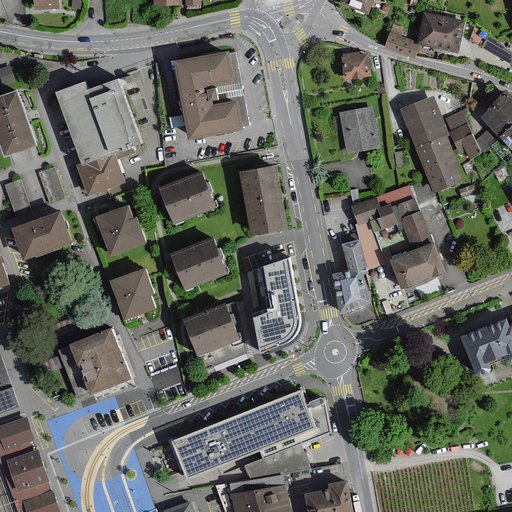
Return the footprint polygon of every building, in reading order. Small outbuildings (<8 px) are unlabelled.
[(342,0),(342,2),(368,12),(372,0),(342,0)] [(419,42),(458,51),(464,22),(425,14),(419,42)] [(391,34),(387,47),(414,56),(419,44),(391,34)] [(511,50),(490,38),(485,47),(511,62),(511,50)] [(176,63),(190,139),(250,128),(248,117),(244,97),(221,101),(219,94),(218,86),(242,81),(236,52),(176,63)] [(342,58),(345,80),(371,76),(367,54),(342,58)] [(11,68),(0,71),(0,86),(0,87),(16,81),(11,68)] [(88,194),(123,181),(115,159),(134,152),(131,144),(142,140),(121,83),(92,94),(90,87),(63,97),(87,163),(78,167),(88,194)] [(511,98),(506,92),(482,116),(500,136),(511,124),(511,98)] [(0,99),(0,139),(5,154),(34,144),(16,94),(0,99)] [(402,110),(435,192),(460,181),(455,168),(458,167),(432,97),(402,110)] [(372,109),(342,114),(349,152),(378,146),(372,109)] [(466,123),(448,134),(457,156),(464,153),(469,161),(479,155),(466,123)] [(511,148),(511,124),(500,136),(511,148)] [(497,140),(487,130),(475,140),(481,153),(497,140)] [(394,161),(396,175),(403,174),(402,159),(394,161)] [(40,173),(50,203),(66,197),(56,167),(40,173)] [(275,167),(242,173),(253,234),(286,228),(283,211),(279,187),(275,167)] [(201,175),(162,191),(175,222),(213,206),(201,175)] [(7,185),(18,216),(33,210),(22,179),(7,185)] [(380,209),(391,204),(392,208),(415,200),(410,186),(376,199),(380,209)] [(379,217),(382,216),(380,209),(376,199),(352,206),(360,224),(371,220),(379,217)] [(397,221),(402,220),(420,213),(415,200),(392,208),(397,221)] [(383,227),(397,221),(392,208),(391,204),(380,209),(382,216),(379,217),(383,227)] [(98,218),(111,255),(145,242),(136,219),(132,220),(127,207),(98,218)] [(59,213),(14,230),(25,258),(70,241),(59,213)] [(402,220),(414,252),(432,245),(420,213),(402,220)] [(383,227),(379,217),(371,220),(360,224),(357,225),(359,240),(365,271),(393,262),(392,260),(393,260),(389,251),(382,254),(375,231),(383,227)] [(361,272),(365,271),(359,240),(344,245),(349,273),(361,272)] [(212,241),(173,256),(185,287),(224,273),(212,241)] [(442,272),(432,245),(414,252),(393,260),(392,260),(393,262),(402,287),(442,272)] [(302,321),(301,319),(289,259),(264,267),(272,308),(254,314),(261,352),(289,342),(293,339),(295,337),(297,334),(299,331),(301,327),(302,324),(302,321)] [(111,282),(125,319),(154,308),(149,295),(154,293),(145,269),(111,282)] [(354,308),(369,303),(361,272),(349,273),(335,274),(342,312),(354,308)] [(225,306),(186,320),(198,353),(237,339),(225,306)] [(511,324),(509,326),(507,321),(463,337),(478,377),(492,372),(488,363),(504,357),(508,366),(511,364),(511,324)] [(115,385),(132,378),(112,329),(59,350),(76,392),(78,397),(89,392),(90,395),(115,385)] [(3,356),(0,357),(0,385),(11,382),(3,356)] [(0,391),(0,413),(20,406),(12,387),(0,391)] [(264,458),(245,465),(250,477),(310,468),(301,443),(305,442),(330,431),(325,397),(308,404),(302,389),(284,396),(171,441),(172,443),(183,470),(187,478),(261,448),(264,458)] [(60,511),(27,417),(0,426),(0,432),(27,511),(60,511)] [(385,419),(373,421),(376,434),(388,432),(385,419)] [(27,511),(0,432),(0,458),(18,511),(27,511)] [(328,491),(306,495),(308,511),(350,511),(345,481),(327,484),(328,491)] [(227,482),(219,483),(221,494),(228,493),(227,482)] [(290,511),(284,487),(233,495),(237,511),(290,511)] [(165,511),(193,511),(190,502),(165,511)]
